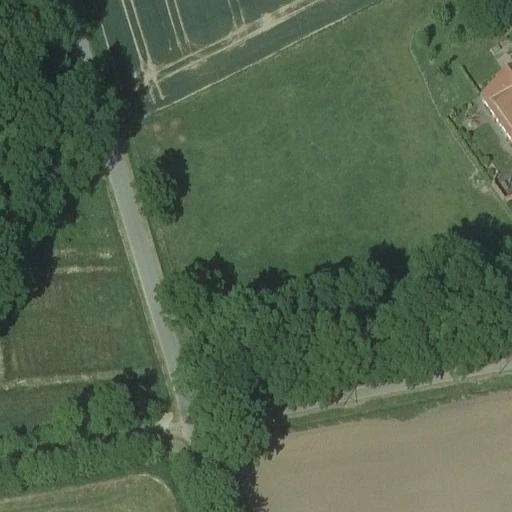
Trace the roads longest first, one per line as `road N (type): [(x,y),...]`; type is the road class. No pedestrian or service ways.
road 1 (unclassified): [(66,0),(225,511)]
road 2 (track): [(197,429),(0,466)]
